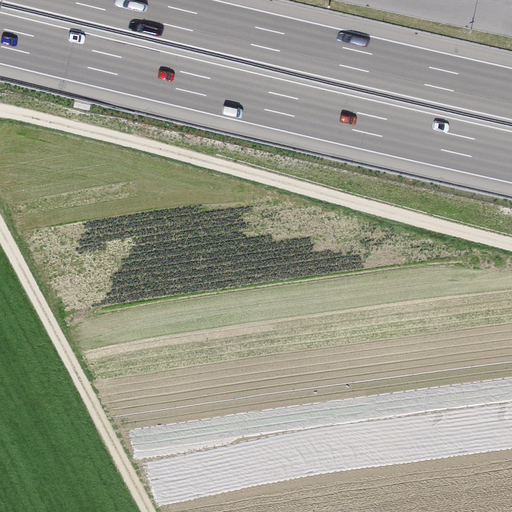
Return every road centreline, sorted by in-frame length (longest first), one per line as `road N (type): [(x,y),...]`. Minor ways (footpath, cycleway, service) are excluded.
road 1 (track): [(0,111),(511,243)]
road 2 (motorway): [(0,37),(511,156)]
road 3 (motorway): [(511,93),(109,0)]
road 4 (track): [(147,511),(0,228)]
